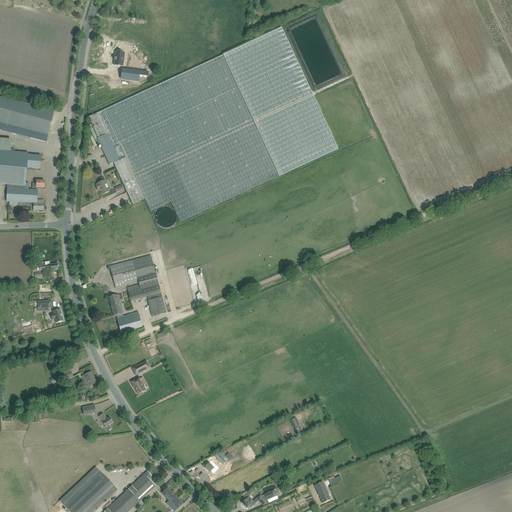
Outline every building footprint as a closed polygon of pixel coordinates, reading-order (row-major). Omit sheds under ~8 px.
[(281,28),(223,55),(88,117),(98,138),(97,139),(109,165),(113,163),(133,205),(145,199),(150,211),(171,202),(180,222),(338,149),(281,28)] [(101,48),(99,48),(94,47),(92,66),(99,67),(101,48)] [(124,53),(116,52),(115,58),(114,58),(115,58),(115,60),(114,60),(115,60),(114,65),(123,66),(124,53)] [(121,80),(139,82),(140,77),(148,78),(149,72),(122,69),(121,80)] [(0,96),(0,130),(46,143),(54,111),(0,96)] [(0,184),(7,185),(7,188),(29,190),(29,183),(26,183),(27,168),(40,169),(41,156),(28,155),(28,153),(15,152),(15,150),(11,149),(11,140),(0,138),(0,184)] [(102,195),(107,193),(110,191),(105,180),(97,184),(97,185),(96,185),(97,189),(99,188),(102,195)] [(6,202),(9,202),(9,207),(18,207),(18,206),(30,206),(30,211),(44,211),(44,200),(37,200),(38,190),(29,190),(7,188),(6,202)] [(176,219),(176,218),(175,217),(175,216),(175,215),(175,214),(174,213),(173,212),(173,211),(172,211),(171,210),(170,210),(170,209),(169,209),(168,209),(167,209),(166,208),(165,209),(164,209),(163,209),(162,209),(161,210),(160,210),(159,211),(158,212),(157,213),(157,214),(156,215),(156,216),(156,217),(156,218),(156,219),(156,220),(156,221),(156,222),(157,223),(157,224),(158,225),(159,226),(160,227),(161,227),(162,228),(163,228),(164,228),(165,228),(166,229),(167,228),(168,228),(169,228),(170,227),(171,227),(172,226),(173,226),(173,225),(174,224),(174,223),(175,222),(175,221),(176,220),(176,219)] [(151,256),(114,266),(110,267),(115,288),(138,282),(139,284),(127,287),(130,301),(147,296),(148,301),(152,317),(166,313),(161,296),(151,256)] [(209,295),(203,264),(196,266),(202,296),(209,295)] [(138,313),(123,317),(122,314),(120,306),(121,306),(121,304),(119,295),(116,295),(109,297),(111,306),(114,316),(113,316),(114,316),(116,316),(120,332),(142,326),(138,313)] [(53,312),(53,314),(50,315),(52,320),(55,320),(56,323),(63,322),(60,310),(53,312)] [(167,331),(156,335),(158,340),(168,335),(167,331)] [(152,335),(146,337),(149,346),(155,344),(152,335)] [(146,361),(132,369),(135,375),(149,368),(146,361)] [(57,381),(58,384),(73,376),(70,369),(50,379),(52,384),(57,381)] [(88,387),(92,385),(97,383),(91,372),(82,377),(88,387)] [(139,377),(131,382),(134,388),(135,388),(138,395),(146,391),(143,385),(143,386),(139,379),(140,379),(139,377)] [(94,405),(82,408),(84,413),(91,412),(91,413),(96,412),(94,405)] [(99,420),(95,414),(91,418),(94,423),(99,420)] [(112,429),(110,426),(109,425),(113,423),(109,417),(107,419),(103,414),(99,417),(102,422),(106,428),(108,431),(112,429)] [(302,430),(296,418),(291,420),(297,432),(302,430)] [(209,473),(213,469),(215,468),(217,470),(228,460),(221,453),(215,457),(218,460),(215,463),(214,463),(211,466),(209,463),(208,464),(204,468),(209,473)] [(91,511),(117,489),(103,474),(96,467),(59,501),(69,511),(91,511)] [(144,475),(102,511),(127,511),(152,490),(156,487),(149,479),(152,476),(151,475),(152,474),(149,470),(147,471),(144,475)] [(331,500),(323,482),(314,486),(322,504),(331,500)] [(173,499),(175,496),(167,488),(162,493),(169,501),(166,503),(169,506),(175,501),(173,499)] [(263,506),(268,503),(269,503),(268,501),(275,498),(274,497),(277,496),(275,491),(262,496),(261,495),(253,502),(249,497),(246,500),(242,503),(246,509),(249,506),(251,508),(259,501),(263,506)] [(182,504),(175,496),(173,499),(175,501),(169,506),(174,511),(182,504)]
